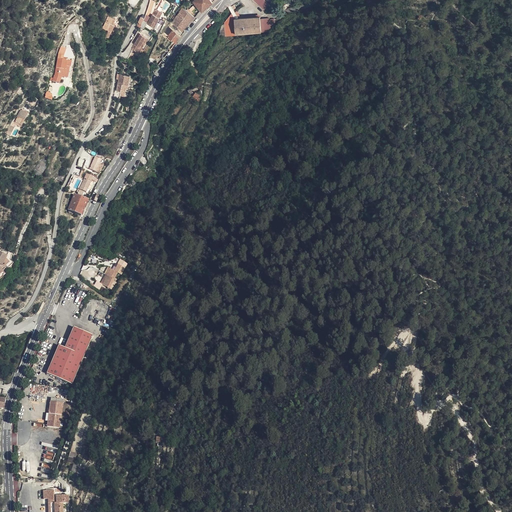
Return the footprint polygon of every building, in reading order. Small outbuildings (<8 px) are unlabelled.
[(193,0),(194,0),(203,9),(214,0),(193,0)] [(252,0),(264,9),(269,4),(263,0),(252,0)] [(177,31),(181,35),(184,32),(182,29),(193,15),(182,7),(171,21),(180,27),(177,31)] [(155,28),(162,13),(155,10),(151,18),(149,17),(148,21),(149,22),(148,25),(155,28)] [(232,13),(231,13),(223,20),(233,21),(232,13)] [(238,16),(232,13),(233,21),(237,22),(243,23),(258,23),(262,23),(265,21),(268,19),(264,19),(259,20),(260,21),(238,19),(238,16)] [(233,21),(234,32),(265,32),(267,31),(268,30),(268,28),(268,20),(268,19),(265,21),(262,23),(258,23),(243,23),(237,22),(233,21)] [(105,30),(110,32),(113,33),(116,26),(115,25),(116,22),(111,20),(109,23),(107,23),(105,30)] [(233,21),(223,20),(224,33),(234,32),(233,21)] [(163,32),(167,36),(172,29),(168,26),(163,32)] [(166,37),(175,44),(181,35),(177,31),(176,32),(172,29),(167,36),(166,37)] [(140,53),(143,48),(148,39),(141,34),(132,49),(140,53)] [(74,60),(70,60),(65,59),(66,57),(66,54),(69,47),(64,45),(60,53),(62,53),(56,78),(53,77),(52,80),(62,82),(65,77),(69,77),(71,67),(73,67),(74,60)] [(122,88),(125,89),(130,89),(132,76),(119,75),(117,92),(121,92),(122,88)] [(17,127),(23,112),(18,110),(17,112),(15,111),(13,117),(13,118),(11,123),(14,125),(14,126),(17,127)] [(96,162),(98,158),(94,156),(89,168),(95,171),(99,163),(96,162)] [(38,174),(45,162),(39,159),(37,163),(35,163),(32,168),(33,169),(32,171),(38,174)] [(80,190),(82,191),(85,188),(86,187),(91,182),(84,179),(80,190)] [(81,214),(87,199),(77,195),(75,194),(70,209),(81,214)] [(0,271),(2,269),(5,266),(2,264),(5,262),(7,264),(7,265),(9,267),(15,262),(8,254),(0,249),(0,271)] [(108,284),(114,287),(117,280),(108,275),(105,282),(108,284)] [(111,296),(114,287),(108,284),(105,293),(111,296)] [(74,331),(65,352),(65,356),(64,360),(64,362),(62,365),(60,369),(56,372),(52,376),(49,378),(55,380),(62,373),(66,367),(68,362),(69,358),(69,353),(70,349),(76,332),(74,331)] [(93,340),(76,332),(70,349),(69,353),(69,358),(68,362),(66,367),(62,373),(55,380),(72,388),(93,340)] [(62,355),(62,350),(59,349),(48,375),(51,373),(58,369),(60,367),(62,363),(62,360),(62,355)] [(65,356),(65,352),(62,350),(62,355),(62,360),(62,363),(60,367),(58,369),(51,373),(48,375),(47,377),(49,378),(52,376),(56,372),(60,369),(62,365),(64,362),(64,360),(65,356)] [(66,404),(53,401),(49,427),(62,429),(66,404)] [(162,439),(161,445),(165,446),(165,447),(168,448),(170,441),(162,439)] [(74,463),(77,453),(70,451),(67,461),(74,463)] [(59,511),(60,507),(66,507),(67,501),(60,500),(60,496),(56,495),(56,492),(45,490),(45,493),(42,492),(41,501),(46,501),(44,511),(59,511)]
